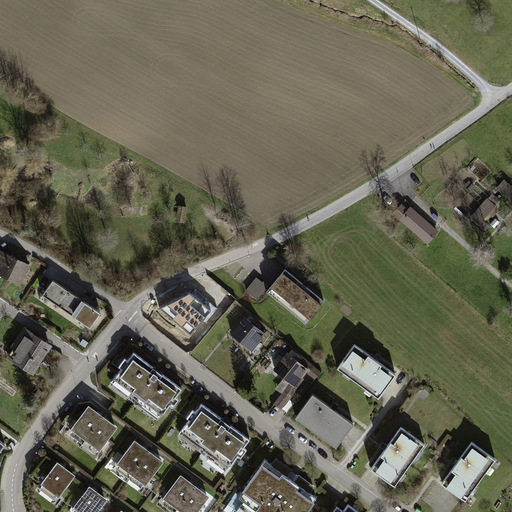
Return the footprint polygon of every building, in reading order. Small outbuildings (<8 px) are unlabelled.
[(511,182),(504,176),(497,186),(511,197),(511,182)] [(487,197),(471,215),(484,226),(500,208),(487,197)] [(400,203),(390,214),(426,245),(438,231),(410,206),(408,209),(400,203)] [(0,249),(0,276),(22,287),(32,266),(0,249)] [(269,285),(265,290),(307,325),(325,300),(283,267),(269,285)] [(269,285),(256,276),(244,290),(256,301),(265,290),(269,285)] [(53,280),(42,296),(92,330),(102,315),(53,280)] [(202,280),(188,297),(185,295),(176,307),(190,319),(199,306),(209,315),(224,298),(202,280)] [(245,316),(230,333),(253,351),(267,333),(245,316)] [(13,349),(7,359),(34,376),(53,347),(24,327),(10,348),(13,349)] [(355,343),(338,367),(379,397),(397,372),(355,343)] [(134,349),(110,383),(159,420),(183,386),(134,349)] [(288,351),(272,368),(289,381),(295,386),(306,373),(309,369),(301,362),(288,351)] [(304,358),(301,362),(309,369),(306,373),(316,380),(321,371),(304,358)] [(295,386),(289,381),(283,392),(273,403),(281,410),(292,397),(297,388),(295,386)] [(353,422),(313,393),(295,417),(337,445),(353,422)] [(201,402),(177,434),(227,470),(251,438),(201,402)] [(114,427),(86,405),(69,427),(97,449),(114,427)] [(401,426),(371,468),(395,484),(423,441),(401,426)] [(162,462),(134,440),(116,462),(144,484),(162,462)] [(472,440),(442,482),(466,500),(497,457),(472,440)] [(271,464),(265,459),(240,494),(245,499),(235,511),(305,511),(317,497),(310,492),(315,486),(275,457),(271,464)] [(72,474),(55,461),(37,484),(54,498),(72,474)] [(194,511),(209,494),(181,472),(163,494),(185,511),(194,511)] [(95,511),(106,499),(89,485),(70,508),(75,511),(95,511)] [(343,510),(336,504),(330,511),(361,511),(348,503),(343,510)]
